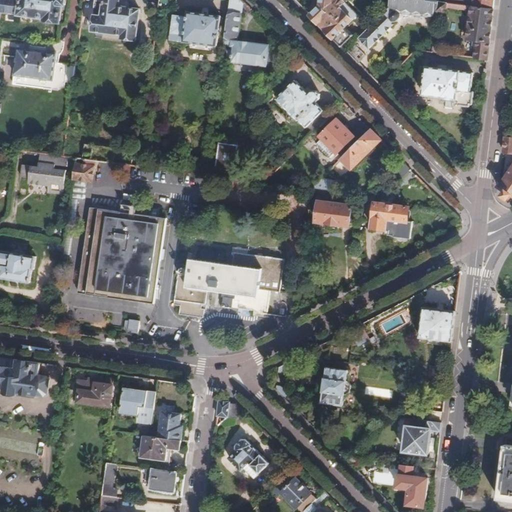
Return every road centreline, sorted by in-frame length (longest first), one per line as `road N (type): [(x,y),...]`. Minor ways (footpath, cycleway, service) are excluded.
road 1 (residential): [(266,0),(481,212)]
road 2 (tertiary): [(224,367),(257,358),(478,239)]
road 3 (tertiary): [(445,511),(473,277)]
road 4 (tertiary): [(0,337),(224,367)]
road 5 (tertiary): [(224,367),(371,511)]
road 6 (tertiary): [(482,200),(507,0)]
road 7 (residential): [(195,511),(211,392),(224,367)]
